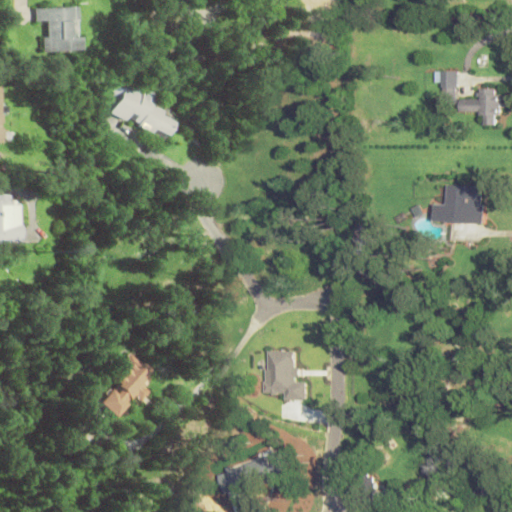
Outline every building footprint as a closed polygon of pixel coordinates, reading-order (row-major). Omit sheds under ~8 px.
[(37,8),(37,20),(47,19),(47,52),(82,51),(81,7),(37,8)] [(444,103),(460,103),(460,71),(438,71),(438,81),(444,81),(444,103)] [(166,138),(175,115),(151,106),(156,94),(117,79),(111,94),(118,96),(110,117),(166,138)] [(463,99),(463,111),(485,111),(484,124),(502,124),(503,89),(481,88),(481,99),(463,99)] [(485,223),(486,184),(449,184),(449,203),(437,203),(437,223),(485,223)] [(0,239),(18,239),(18,204),(0,203),(0,239)] [(117,417),(135,395),(143,401),(151,391),(144,385),(155,372),(131,352),(110,378),(116,383),(100,404),(117,417)] [(455,367),(474,367),(474,357),(455,357),(455,367)] [(500,474),(478,478),(481,495),(503,491),(500,474)]
